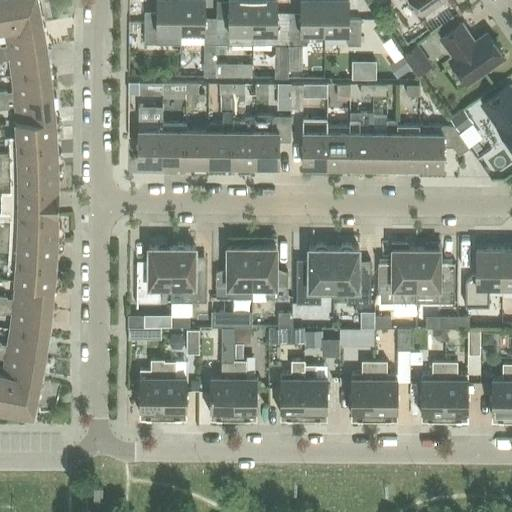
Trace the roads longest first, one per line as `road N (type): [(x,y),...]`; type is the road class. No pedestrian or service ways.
road 1 (residential): [(98,444),(127,453),(511,455)]
road 2 (residential): [(100,203),(511,207)]
road 3 (residential): [(98,444),(100,203)]
road 4 (residential): [(100,203),(101,0)]
